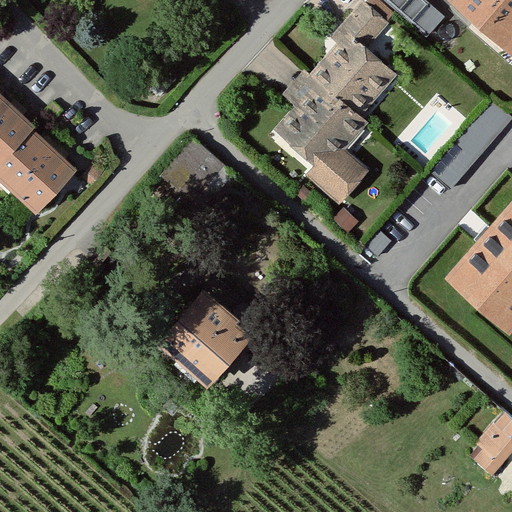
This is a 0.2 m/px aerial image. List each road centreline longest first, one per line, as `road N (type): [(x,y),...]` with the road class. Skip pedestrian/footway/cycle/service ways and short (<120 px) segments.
road 1 (residential): [(185,112),(511,399)]
road 2 (residential): [(0,312),(147,153)]
road 3 (residential): [(147,153),(3,0)]
road 4 (residential): [(185,112),(292,0)]
